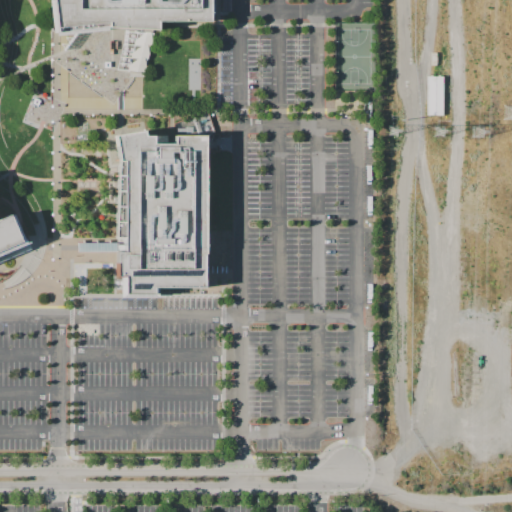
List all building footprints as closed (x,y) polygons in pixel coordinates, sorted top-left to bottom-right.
[(208,0),(208,22),(160,22),(160,25),(160,27),(160,29),(157,29),(149,29),(130,28),(110,28),(72,30),(57,31),(53,0),(208,0)] [(221,0),(231,0),(231,12),(221,11),(221,0)] [(113,136),(118,161),(118,167),(117,175),(117,180),(117,189),(115,237),(115,238),(123,238),(123,247),(123,254),(116,254),(116,263),(116,278),(122,278),(122,280),(122,293),(153,293),(153,289),(200,289),(202,289),(202,269),(202,261),(204,261),(204,136),(173,136),(173,144),(171,144),(152,144),(152,136),(143,136),(143,131),(113,136)] [(0,250),(21,241),(19,236),(10,214),(0,218),(0,250)] [(0,261),(30,249),(26,239),(21,241),(0,250),(0,261)] [(77,243),(116,243),(116,251),(78,251),(77,243)]
